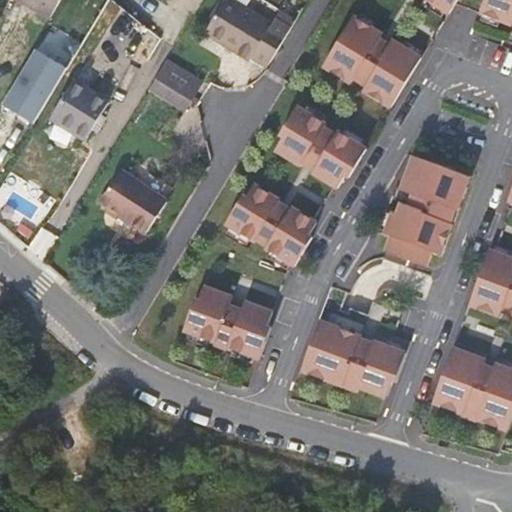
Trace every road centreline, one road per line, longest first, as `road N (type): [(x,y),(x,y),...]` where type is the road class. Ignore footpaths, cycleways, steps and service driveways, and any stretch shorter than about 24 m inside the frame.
road 1 (residential): [(267,417),(317,277),(427,97),(452,73),(478,74),(503,91),(500,123),(383,451)]
road 2 (unknown): [(40,287),(187,0)]
road 3 (residential): [(0,254),(142,375),(267,417)]
road 4 (track): [(0,448),(142,375)]
road 5 (residential): [(267,417),(383,451)]
